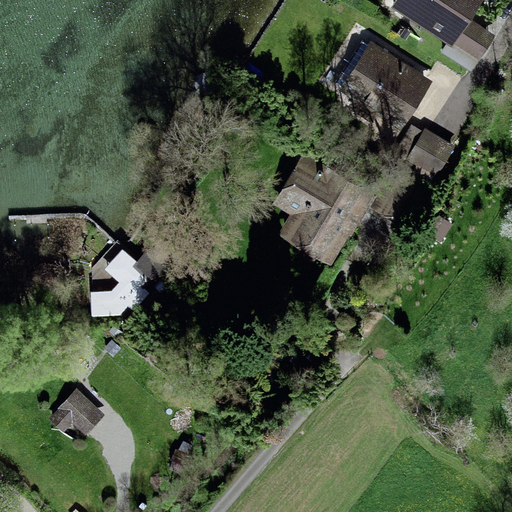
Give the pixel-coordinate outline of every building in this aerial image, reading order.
[(413,13),(451,38),(475,0),(403,0),(401,4),(414,12),(413,13)] [(482,45),(461,31),(455,41),(476,54),(482,45)] [(372,118),(379,108),(398,121),(424,80),(373,47),(347,88),(358,95),(352,105),(372,118)] [(401,146),(412,152),(410,156),(422,164),(438,138),(425,130),(421,136),(410,130),(401,146)] [(451,146),(438,138),(422,164),(435,171),(451,146)] [(306,160),(290,188),(308,198),(290,227),(329,250),(363,194),(326,172),(328,170),(316,163),(315,165),(306,160)] [(426,192),(394,174),(377,203),(409,222),(426,192)] [(114,273),(122,279),(112,290),(92,291),(93,311),(119,310),(151,274),(172,266),(163,244),(147,251),(137,262),(130,256),(114,273)]
